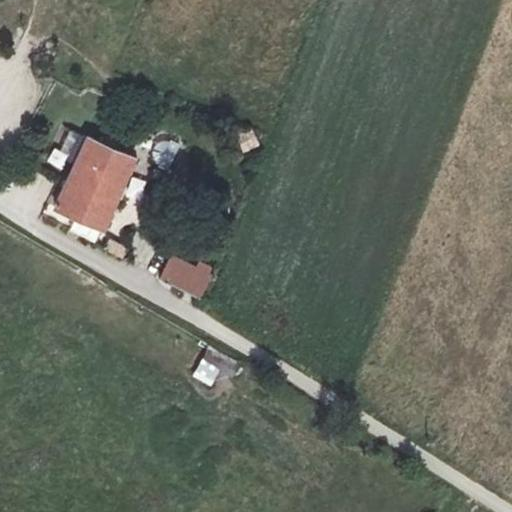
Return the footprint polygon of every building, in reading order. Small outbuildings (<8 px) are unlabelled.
[(58,155),(73,161),(84,136),(69,129),(58,155)] [(238,135),(244,150),(259,145),(253,129),(238,135)] [(104,225),(135,157),(88,135),(57,207),(87,222),(82,232),(117,251),(124,235),(104,225)] [(128,203),(148,199),(145,183),(125,187),(128,203)] [(172,255),(161,276),(200,295),(211,274),(172,255)] [(208,390),(219,370),(201,360),(189,379),(208,390)]
